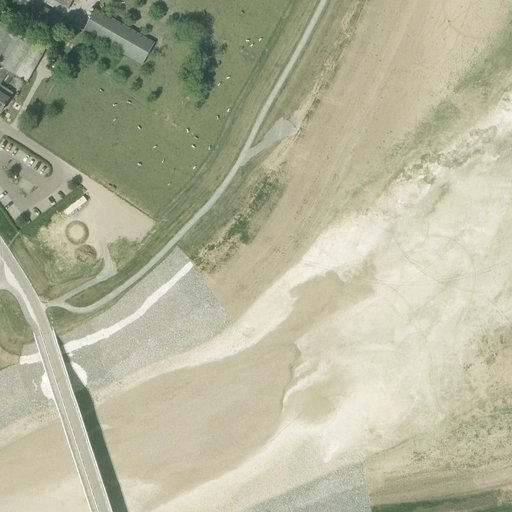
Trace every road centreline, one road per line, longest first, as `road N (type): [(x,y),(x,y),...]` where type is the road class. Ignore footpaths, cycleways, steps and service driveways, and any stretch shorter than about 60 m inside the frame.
road 1 (residential): [(65,168),(336,348),(511,449)]
road 2 (track): [(38,308),(55,302),(88,309),(173,241),(220,190),(253,137),(323,0)]
road 3 (unclassified): [(0,247),(38,308),(104,511)]
